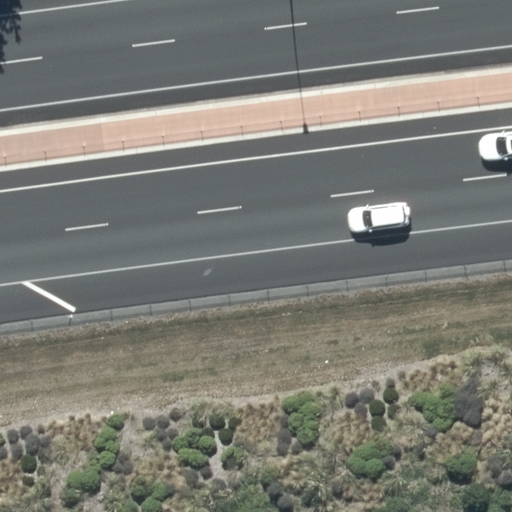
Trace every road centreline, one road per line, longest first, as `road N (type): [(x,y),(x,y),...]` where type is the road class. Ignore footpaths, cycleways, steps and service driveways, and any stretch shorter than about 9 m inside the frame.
road 1 (motorway): [(0,66),(511,0)]
road 2 (motorway): [(511,178),(0,242)]
